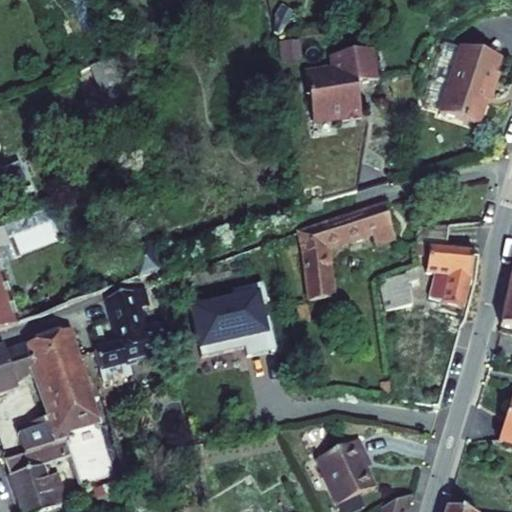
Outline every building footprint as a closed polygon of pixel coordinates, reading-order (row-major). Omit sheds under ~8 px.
[(510,62),(455,43),(432,113),(488,131),(500,96),(504,97),(510,80),(505,78),(510,62)] [(358,124),(377,121),(372,87),(394,83),(389,51),(349,58),(352,73),(321,78),(328,124),(358,119),(358,124)] [(400,206),(313,234),(323,303),(347,299),(340,249),(386,235),(389,250),(411,243),(400,206)] [(137,229),(120,234),(125,250),(118,253),(127,278),(149,270),(147,263),(137,229)] [(457,235),(425,239),(424,249),(435,251),(431,276),(442,279),(440,304),(448,305),(448,311),(466,313),(479,258),(453,253),(457,235)] [(412,255),(394,263),(396,269),(388,272),(392,280),(418,270),(412,255)] [(424,284),(418,270),(392,280),(379,285),(383,313),(413,309),(410,289),(424,284)] [(258,307),(267,305),(262,285),(231,293),(234,304),(189,314),(201,364),(243,354),(244,361),(275,354),(267,321),(262,322),(258,307)] [(100,296),(112,340),(85,349),(94,376),(110,371),(107,364),(168,353),(162,324),(150,327),(145,313),(142,313),(133,286),(100,296)] [(0,291),(0,324),(11,321),(0,291)] [(0,388),(8,386),(5,377),(26,369),(40,412),(18,419),(26,445),(57,435),(96,422),(60,328),(0,348),(0,388)] [(511,400),(497,445),(511,449),(511,400)] [(352,434),(309,456),(334,502),(369,483),(358,463),(351,451),(359,447),(352,434)] [(60,445),(57,435),(26,445),(0,454),(0,469),(14,511),(20,511),(61,492),(52,465),(37,470),(33,459),(41,456),(40,452),(60,445)] [(359,447),(351,451),(358,463),(365,459),(359,447)] [(399,511),(406,487),(367,511),(399,511)]
